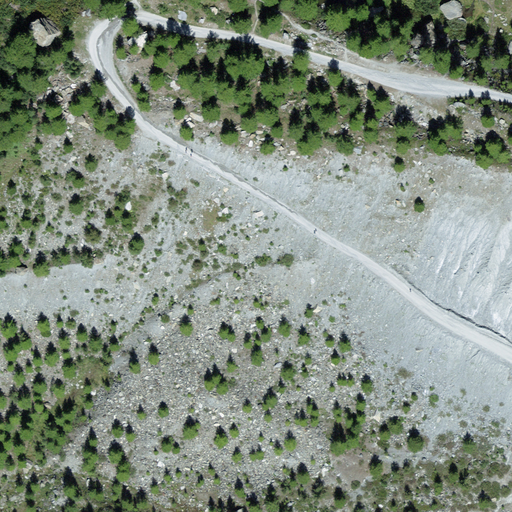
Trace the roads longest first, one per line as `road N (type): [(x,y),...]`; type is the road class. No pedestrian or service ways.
road 1 (track): [(129,15),(104,33),(99,55),(105,83),(136,120),(511,363)]
road 2 (track): [(511,94),(396,79),(129,15)]
